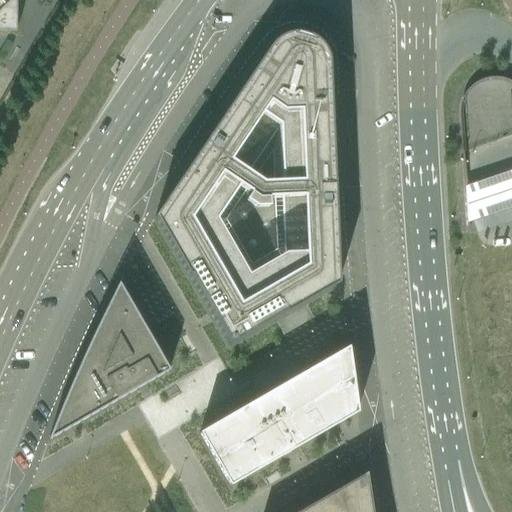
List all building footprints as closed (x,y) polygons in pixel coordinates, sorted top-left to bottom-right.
[(0,0),(0,32),(16,32),(16,0),(0,0)] [(270,47),(268,50),(154,219),(228,348),(337,285),(328,66),(328,63),(327,60),(326,57),(325,54),(324,52),(322,49),(320,47),(318,45),(316,43),(314,41),(312,40),(309,38),(306,37),(304,36),(301,36),(298,35),(295,35),(292,35),(289,36),(286,36),(284,37),(281,38),(278,40),(276,41),(274,43),(272,45),(270,47)] [(496,139),(494,129),(511,126),(511,110),(508,78),(462,83),(469,143),(496,139)] [(511,176),(463,193),(465,230),(511,214),(511,176)] [(69,389),(47,442),(168,372),(118,285),(92,336),(69,389)] [(356,414),(347,348),(198,434),(229,487),(356,414)] [(371,511),(368,493),(365,474),(299,511),(371,511)]
